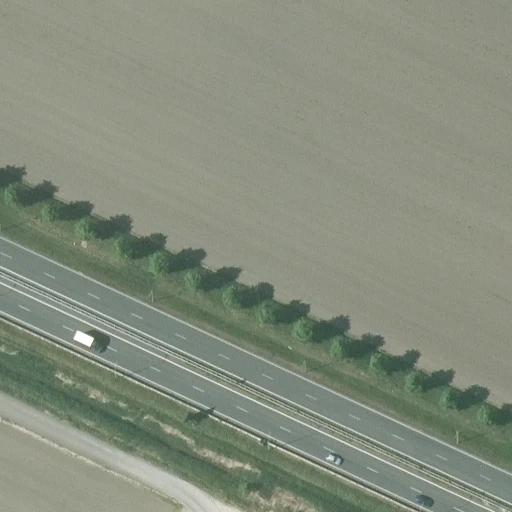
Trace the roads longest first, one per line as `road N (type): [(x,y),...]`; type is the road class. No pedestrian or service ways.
road 1 (trunk): [(511,490),(0,253)]
road 2 (trunk): [(0,302),(459,511)]
